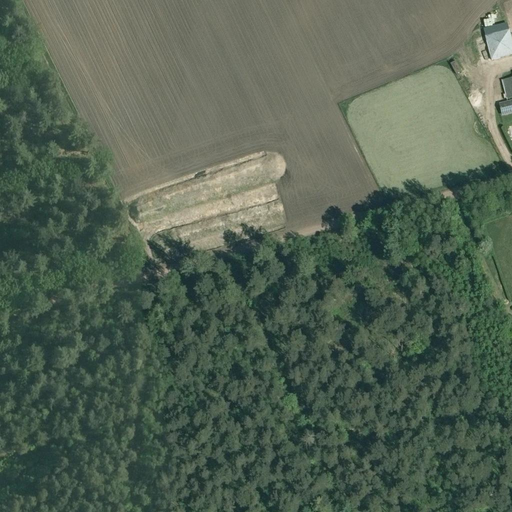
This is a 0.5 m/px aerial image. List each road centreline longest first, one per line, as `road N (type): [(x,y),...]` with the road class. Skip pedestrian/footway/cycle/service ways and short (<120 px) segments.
road 1 (track): [(169,267),(146,342),(129,511)]
road 2 (track): [(394,207),(169,267)]
road 3 (track): [(169,267),(0,315)]
road 4 (track): [(511,176),(394,207)]
